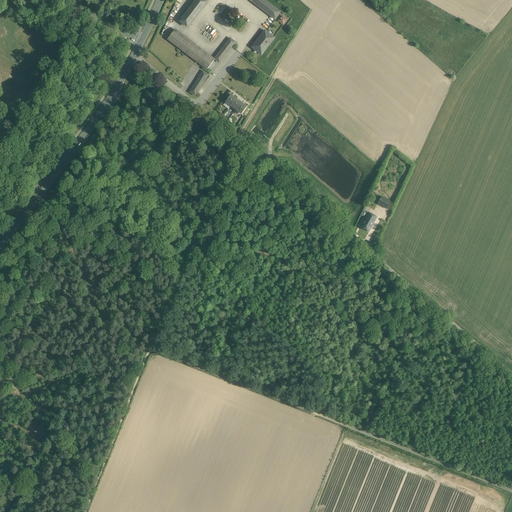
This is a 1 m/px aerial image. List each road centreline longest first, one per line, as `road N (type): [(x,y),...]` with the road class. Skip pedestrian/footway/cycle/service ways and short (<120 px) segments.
road 1 (unclassified): [(511,374),(136,52)]
road 2 (track): [(152,348),(511,490)]
road 3 (secondary): [(0,244),(136,52)]
road 4 (track): [(237,139),(152,348)]
road 5 (track): [(152,348),(85,511)]
